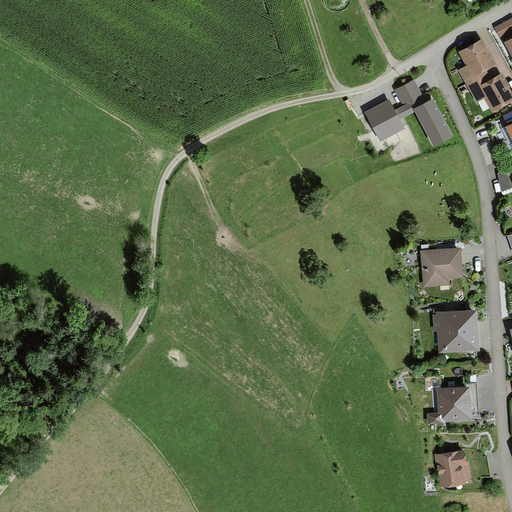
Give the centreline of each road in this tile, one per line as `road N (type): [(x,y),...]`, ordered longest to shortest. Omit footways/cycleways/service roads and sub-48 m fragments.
road 1 (track): [(346,91),(277,105),(168,166),(157,192),(142,311),(87,391),(0,490)]
road 2 (residential): [(432,49),(482,170),(511,492)]
